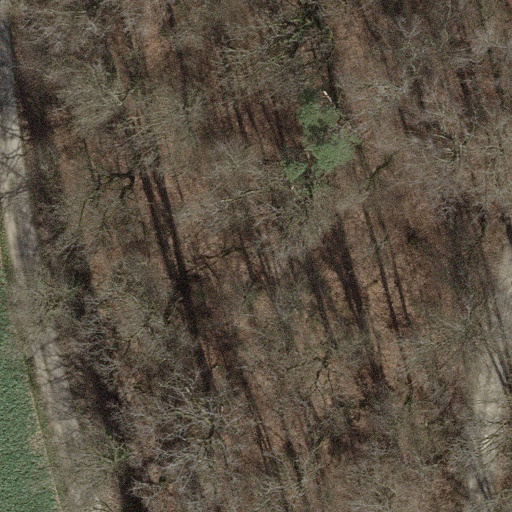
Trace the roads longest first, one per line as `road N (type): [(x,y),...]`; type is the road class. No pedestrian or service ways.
road 1 (track): [(15,0),(18,83),(100,511)]
road 2 (track): [(511,306),(485,385),(483,511)]
